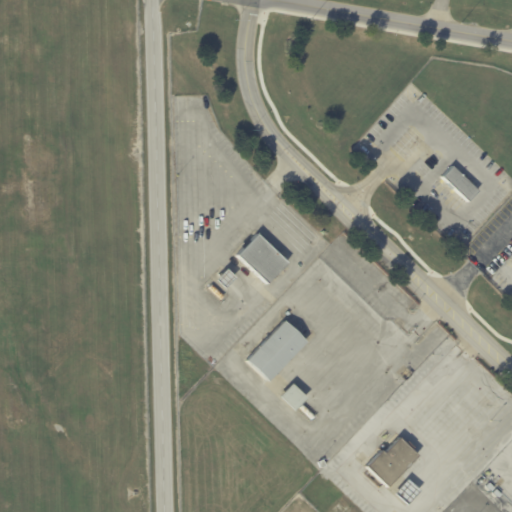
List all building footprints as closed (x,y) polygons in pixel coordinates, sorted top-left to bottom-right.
[(412,134),(429,151),(419,160),(403,144),(412,134)] [(440,178),(450,167),(476,191),(465,202),(440,178)] [(278,255),(286,262),(265,284),(236,255),(256,233),(278,255)] [(217,279),(228,268),(236,277),(226,288),(217,279)] [(284,322),(305,342),(267,381),(246,360),(283,321),(284,322)] [(303,403),(295,411),(281,396),(293,383),(308,398),(303,403)] [(398,437),(416,454),(386,486),(365,466),(380,450),(383,452),(398,437)] [(316,464),(320,459),(324,463),(319,468),(316,464)] [(396,494),(409,479),(421,491),(409,505),(396,494)]
